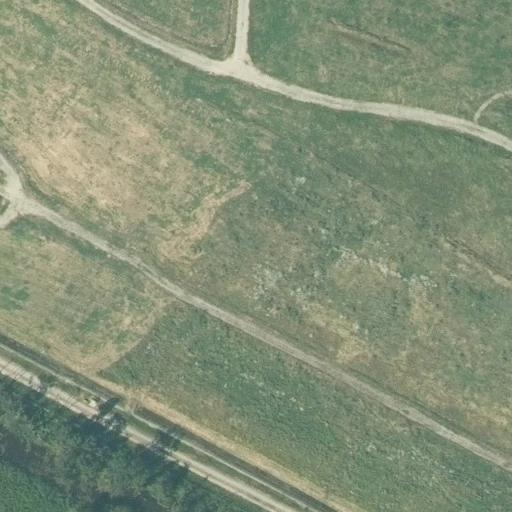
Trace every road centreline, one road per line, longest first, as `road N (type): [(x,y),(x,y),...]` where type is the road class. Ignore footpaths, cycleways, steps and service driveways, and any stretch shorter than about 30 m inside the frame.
road 1 (track): [(0,198),(133,260),(168,286),(511,466)]
road 2 (track): [(511,146),(471,127),(366,110),(240,75),(87,0)]
